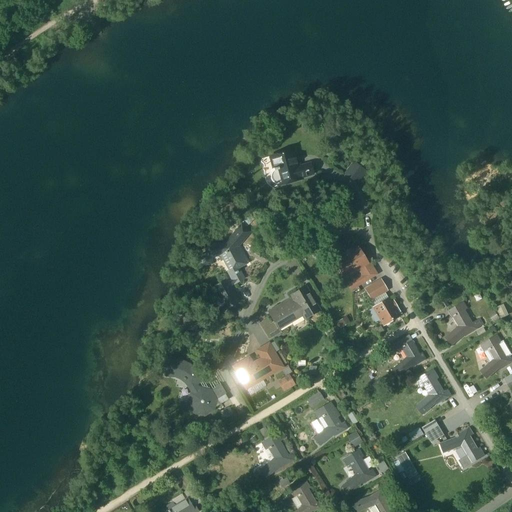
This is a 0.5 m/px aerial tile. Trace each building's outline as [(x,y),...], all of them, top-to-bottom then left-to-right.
[(274,171),(278,186),(302,179),(302,178),(313,175),(310,164),(299,167),(295,150),(275,155),(278,167),(273,169),(274,171)] [(354,161),(344,174),(357,184),(367,171),(354,161)] [(231,278),(233,282),(217,291),(226,308),(237,302),(229,287),(234,284),(244,279),(238,269),(246,264),(237,247),(249,232),(242,227),(230,241),(221,246),(207,248),(208,257),(221,256),(231,273),(233,271),(235,275),(233,277),(231,278)] [(357,250),(351,254),(349,250),(342,254),(344,258),(338,262),(346,275),(358,268),(362,276),(363,276),(370,272),(365,264),(363,260),(357,250)] [(365,258),(363,260),(365,264),(370,272),(363,276),(362,276),(357,279),(360,285),(375,275),(365,258)] [(347,285),(350,290),(360,285),(357,279),(347,285)] [(380,280),(370,287),(376,297),(387,291),(380,280)] [(376,297),(370,287),(365,290),(371,300),(376,297)] [(274,322),(278,329),(302,315),(305,319),(318,311),(305,288),(291,296),(293,299),(268,313),(271,317),(274,322)] [(391,298),(388,300),(396,312),(399,311),(391,298)] [(383,325),(384,326),(384,325),(386,325),(388,324),(389,322),(398,317),(388,299),(373,308),(380,320),(380,322),(382,324),(383,325)] [(480,320),(475,323),(472,325),(464,310),(466,309),(463,303),(449,312),(452,317),(454,316),(460,327),(446,339),(451,345),(464,334),(467,333),(468,334),(479,328),(483,325),(480,320)] [(177,336),(183,336),(183,331),(186,331),(196,331),(196,315),(178,314),(177,336)] [(281,333),(280,332),(268,339),(262,329),(274,322),(271,317),(258,324),(268,341),(281,333)] [(346,317),(336,323),(339,328),(349,322),(346,317)] [(280,332),(278,329),(274,322),(262,329),(268,339),(280,332)] [(481,372),(487,378),(498,367),(503,364),(504,366),(511,361),(511,360),(509,356),(507,357),(499,343),(500,342),(496,335),(481,344),(485,351),(488,350),(494,360),(492,362),(481,372)] [(398,342),(400,347),(410,341),(410,342),(411,341),(408,336),(398,342)] [(393,370),(398,376),(411,365),(415,362),(416,364),(425,359),(422,354),(419,356),(410,342),(410,341),(400,347),(401,347),(407,358),(393,370)] [(507,357),(509,356),(511,355),(503,341),(500,342),(499,343),(507,357)] [(485,351),(492,362),(494,360),(488,350),(485,351)] [(233,368),(246,389),(261,380),(282,368),(274,354),(263,360),(263,359),(262,359),(255,363),(256,365),(253,367),(248,359),(233,368)] [(194,414),(204,417),(213,411),(216,401),(210,392),(200,389),(198,390),(195,385),(204,380),(197,372),(189,365),(180,361),(168,359),(167,368),(165,376),(175,377),(176,375),(182,378),(185,381),(191,388),(194,393),(191,394),(188,405),(194,414)] [(418,408),(423,414),(435,403),(440,400),(441,402),(449,397),(446,391),(444,393),(435,379),(437,378),(433,371),(418,380),(422,387),(428,398),(418,408)] [(277,381),(284,392),(295,385),(289,374),(277,381)] [(511,388),(511,374),(503,379),(507,385),(510,390),(511,388)] [(249,394),(266,387),(263,381),(247,389),(249,394)] [(210,392),(216,401),(226,395),(221,386),(210,392)] [(319,391),(306,399),(311,407),(324,399),(319,391)] [(315,440),(320,446),(333,435),(335,434),(336,436),(347,429),(344,424),(341,426),(333,412),(335,411),(331,404),(316,413),(320,420),(323,418),(329,428),(315,440)] [(441,430),(438,425),(435,420),(422,428),(425,433),(428,438),(441,430)] [(409,435),(412,440),(423,434),(419,428),(409,435)] [(464,458),(468,465),(484,456),(479,449),(478,450),(470,436),(473,435),(469,429),(458,436),(459,438),(458,439),(441,445),(444,452),(462,445),(468,456),(464,458)] [(356,431),(346,436),(352,447),(362,442),(356,431)] [(276,460),(262,471),(259,469),(256,472),(261,479),(265,476),(266,478),(280,467),(284,464),(285,466),(294,461),(290,456),(288,457),(280,443),(282,442),(278,435),(262,445),(266,451),(270,449),(276,460)] [(343,488),(348,494),(361,483),(363,482),(364,484),(375,477),(372,472),(369,474),(361,460),(363,459),(359,451),(343,460),(348,468),(351,466),(357,476),(343,488)] [(404,470),(409,479),(418,474),(405,451),(391,459),(399,473),(404,470)] [(383,460),(375,464),(380,473),(388,469),(383,460)] [(297,511),(312,511),(321,507),(319,503),(316,505),(308,491),(310,490),(306,483),(290,492),(294,499),(297,497),(303,507),(297,511)] [(359,511),(375,506),(378,511),(388,511),(391,510),(383,496),(386,494),(384,491),(371,498),(355,505),(357,511),(359,511)] [(188,500),(175,507),(174,505),(167,509),(168,511),(167,511),(198,511),(194,506),(192,507),(188,500)]
